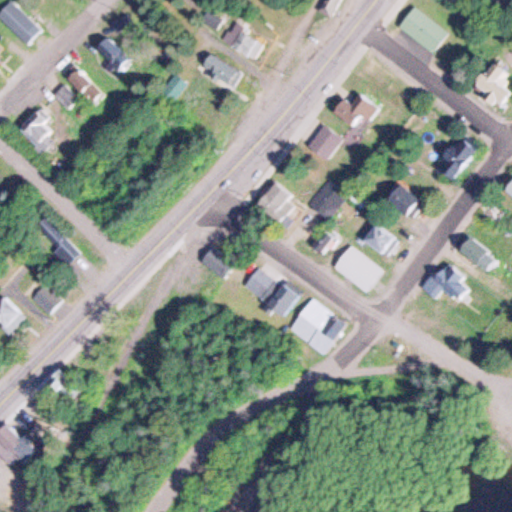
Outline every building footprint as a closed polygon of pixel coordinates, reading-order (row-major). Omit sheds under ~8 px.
[(0,16),(14,0),(16,0),(45,27),(30,44),(0,16)] [(333,14),(340,0),(322,0),(319,7),(333,14)] [(219,29),(227,18),(210,7),(203,18),(219,29)] [(401,27),(417,7),(449,31),(434,51),(401,27)] [(226,40),(238,22),(265,40),(253,58),(226,40)] [(100,52),(123,72),(134,59),(111,39),(100,52)] [(212,54),(202,69),(233,87),(242,72),(212,54)] [(67,78),(93,104),(104,93),(78,68),(67,78)] [(474,87),(506,107),(511,97),(511,85),(486,69),(474,87)] [(161,92),(176,72),(190,83),(176,102),(161,92)] [(56,95),(66,85),(79,96),(70,107),(56,95)] [(337,110),(352,92),(374,111),(359,128),(337,110)] [(23,125),(43,106),(55,118),(47,126),(56,136),(44,148),(23,125)] [(311,144),(326,125),(345,139),(330,158),(311,144)] [(458,177),(483,146),(467,133),(442,164),(458,177)] [(333,216),(350,194),(333,181),(316,204),(333,216)] [(259,206),(278,182),(302,201),(283,225),(259,206)] [(389,199),(409,214),(421,199),(401,183),(389,199)] [(485,213),(495,201),(508,212),(499,223),(485,213)] [(50,215),(84,254),(68,268),(54,252),(61,246),(41,223),(50,215)] [(389,254),(401,237),(380,221),(367,237),(389,254)] [(329,253),(342,234),(327,224),(314,243),(329,253)] [(463,249),(475,235),(503,257),(492,272),(463,249)] [(340,267),(355,246),(388,270),(373,291),(340,267)] [(204,261),(214,247),(236,263),(226,277),(204,261)] [(448,262),(477,284),(461,304),(445,292),(441,296),(429,286),(448,262)] [(249,283),(286,312),(301,292),(264,263),(249,283)] [(53,312),(66,297),(48,282),(35,297),(53,312)] [(0,322),(0,299),(5,294),(28,316),(11,333),(0,322)] [(298,328),(317,300),(349,323),(329,351),(298,328)] [(52,388),(68,370),(84,385),(68,403),(52,388)] [(0,441),(0,439),(13,424),(25,434),(39,416),(58,431),(31,466),(0,441)]
